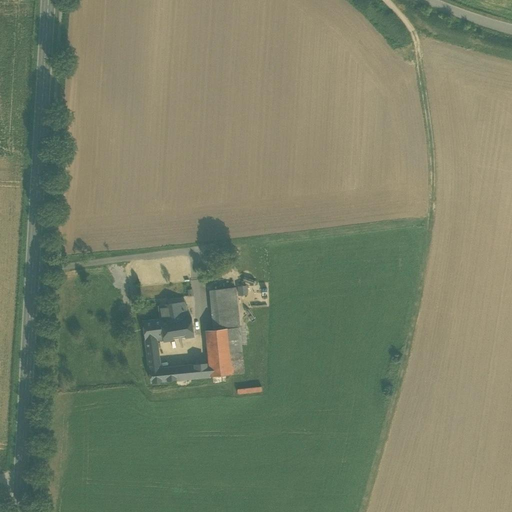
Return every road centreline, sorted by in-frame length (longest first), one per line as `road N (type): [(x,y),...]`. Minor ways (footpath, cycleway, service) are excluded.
road 1 (track): [(386,0),(413,33),(424,77),(433,199),(420,291),(361,511)]
road 2 (primary): [(19,481),(47,0)]
road 3 (track): [(193,250),(431,217)]
